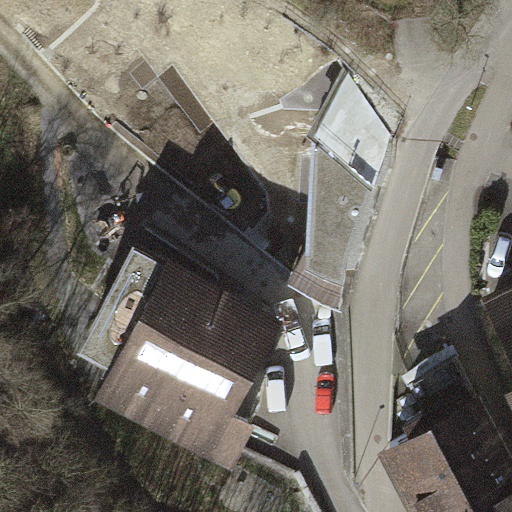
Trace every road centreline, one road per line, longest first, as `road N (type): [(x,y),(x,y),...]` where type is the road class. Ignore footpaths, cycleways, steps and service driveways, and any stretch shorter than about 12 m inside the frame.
road 1 (residential): [(382,511),(378,374),(386,267),(436,121),(511,11)]
road 2 (residential): [(490,151),(466,216),(465,303),(511,424)]
road 3 (track): [(166,204),(0,41)]
